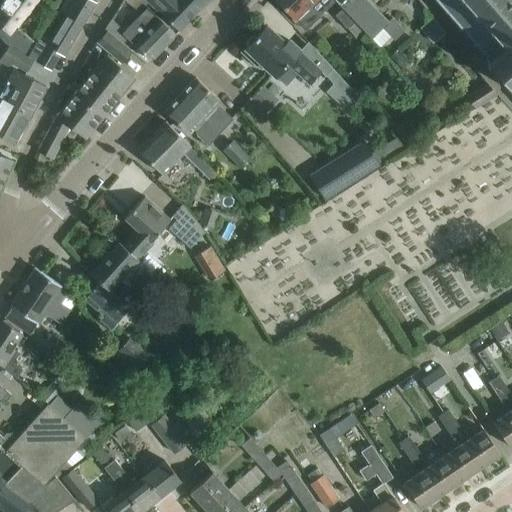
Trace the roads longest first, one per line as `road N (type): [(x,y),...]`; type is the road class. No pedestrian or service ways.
road 1 (tertiary): [(32,236),(238,0)]
road 2 (residential): [(106,0),(33,136),(0,219)]
